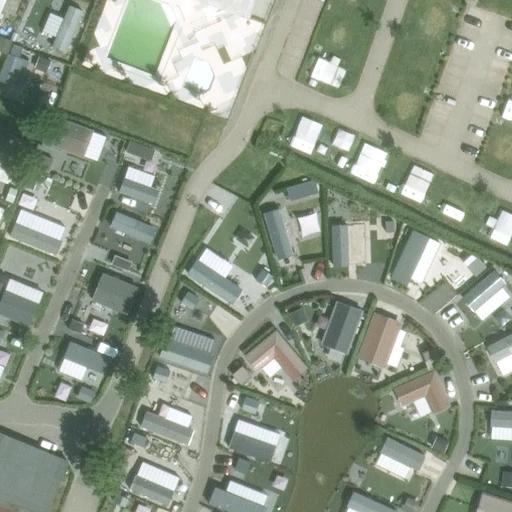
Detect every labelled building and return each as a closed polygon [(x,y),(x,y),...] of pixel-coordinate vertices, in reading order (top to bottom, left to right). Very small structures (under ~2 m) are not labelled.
[(226,0),(223,9),(248,18),(255,0),(226,0)] [(0,37),(0,38),(0,48),(7,51),(11,41),(0,37)] [(39,56),(35,67),(46,71),(50,60),(39,56)] [(477,139),(475,160),(494,162),(497,141),(477,139)] [(130,141),(126,151),(136,155),(140,145),(130,141)] [(17,163),(14,171),(23,174),(26,166),(17,163)] [(109,178),(103,194),(139,206),(145,190),(109,178)] [(314,180),(303,183),(307,196),(318,192),(314,180)] [(302,181),(289,182),(290,196),(303,195),(302,181)] [(267,206),(250,211),(264,257),(281,252),(267,206)] [(176,281),(229,296),(234,277),(201,268),(207,243),(188,238),(176,281)] [(467,309),(495,279),(480,265),(452,294),(467,309)] [(336,348),(352,306),(325,296),(309,338),(336,348)] [(302,307),(289,313),(296,325),(308,319),(302,307)] [(373,362),(389,317),(364,308),(347,353),(373,362)] [(274,358),(293,380),(309,367),(276,329),(245,356),(258,371),(274,358)] [(57,345),(53,356),(82,366),(86,355),(57,345)] [(434,346),(422,352),(429,366),(441,361),(434,346)] [(241,365),(231,374),(241,384),(250,376),(241,365)] [(401,398),(408,415),(439,401),(422,366),(382,384),(391,402),(401,398)] [(46,511),(69,460),(0,432),(0,511),(46,511)] [(365,453),(404,471),(413,452),(374,434),(365,453)] [(436,435),(431,446),(443,451),(448,440),(436,435)] [(502,511),(506,501),(468,491),(462,511),(502,511)]
